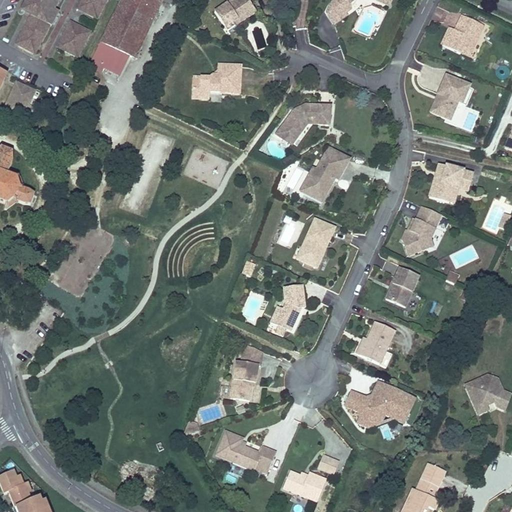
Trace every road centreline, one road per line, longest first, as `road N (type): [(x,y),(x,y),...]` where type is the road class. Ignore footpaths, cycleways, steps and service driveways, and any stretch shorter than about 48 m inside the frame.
road 1 (residential): [(312,379),(408,141),(386,81)]
road 2 (secondary): [(120,511),(59,475),(19,422)]
